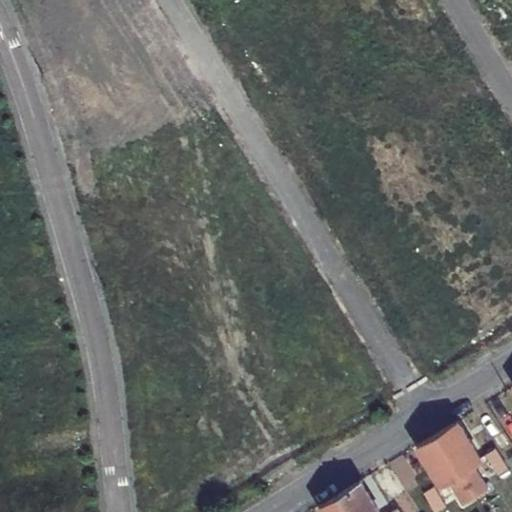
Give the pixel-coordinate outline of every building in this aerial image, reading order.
[(233,0),(214,10),(224,29),(258,11),(267,28),(280,21),(271,5),(280,0),(233,0)] [(418,0),(362,0),(385,38),(427,14),(418,0)] [(364,5),(341,18),(357,47),(380,34),(364,5)] [(116,23),(97,36),(107,49),(125,36),(116,23)] [(241,63),(268,111),(311,86),(297,63),(330,44),(318,24),(287,42),(285,39),(241,63)] [(65,69),(78,90),(138,53),(129,38),(107,52),(103,46),(65,69)] [(146,66),(138,53),(78,90),(90,111),(128,87),(124,80),(146,66)] [(150,87),(160,106),(186,89),(176,71),(150,87)] [(358,127),(399,212),(411,206),(420,224),(457,207),(407,104),(358,127)] [(86,177),(110,217),(214,155),(197,127),(135,164),(128,152),(86,177)] [(511,283),(477,219),(429,245),(474,328),(483,323),(494,343),(511,332),(511,283)] [(161,246),(203,330),(214,325),(228,352),(264,333),(209,222),(161,246)] [(231,365),(277,446),(284,442),(296,463),(335,442),(277,339),(231,365)] [(480,458),(457,420),(436,433),(474,495),(489,486),(474,461),(480,458)] [(460,503),(474,495),(436,433),(416,445),(439,483),(445,479),(460,503)] [(510,465),(498,447),(489,452),(500,470),(510,465)] [(348,511),(378,511),(359,481),(338,493),(348,511)] [(442,506),(430,487),(421,493),(432,511),(442,506)] [(348,511),(338,493),(317,506),(320,511),(348,511)] [(0,497),(0,511),(28,511),(26,495),(0,497)]
